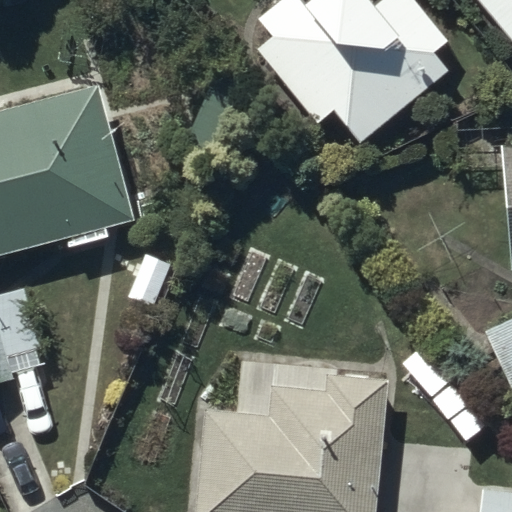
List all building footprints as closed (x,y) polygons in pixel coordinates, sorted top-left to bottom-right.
[(267,29),(249,44),(312,119),(329,106),(356,138),(444,65),(429,48),(443,36),(413,0),(270,0),(254,13),(267,29)] [(511,0),(475,0),(511,43),(511,0)] [(217,141),(242,76),(213,66),(188,130),(217,141)] [(0,248),(62,232),(66,244),(103,234),(100,222),(130,214),(93,77),(0,102),(0,248)] [(0,377),(8,375),(1,354),(37,342),(18,285),(0,291),(0,377)] [(511,311),(480,325),(511,398),(511,311)] [(373,511),(383,368),(336,364),(337,356),(244,348),(239,402),(204,399),(194,511),(373,511)] [(511,511),(511,487),(477,484),(474,511),(511,511)]
